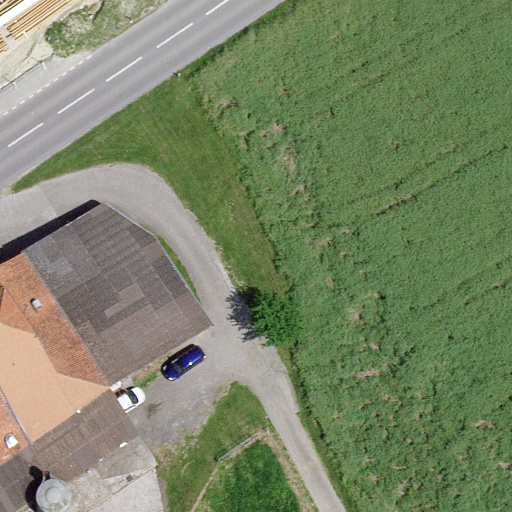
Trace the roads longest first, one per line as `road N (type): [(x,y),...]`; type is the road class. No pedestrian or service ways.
road 1 (track): [(333,511),(159,199),(122,182),(80,193),(0,235)]
road 2 (secondary): [(0,153),(228,0)]
